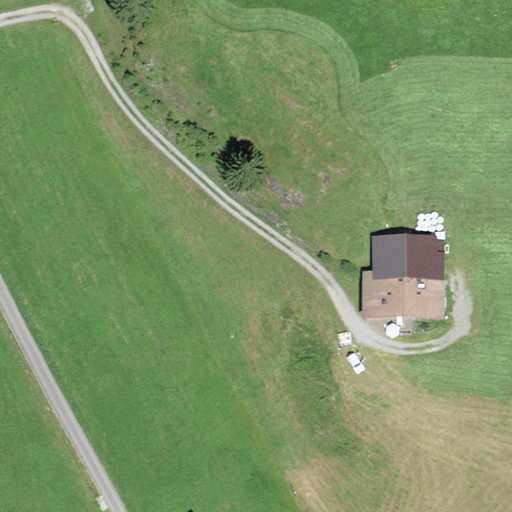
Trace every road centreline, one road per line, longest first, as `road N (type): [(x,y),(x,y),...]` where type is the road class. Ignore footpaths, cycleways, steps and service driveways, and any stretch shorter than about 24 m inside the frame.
road 1 (track): [(456,288),(456,325),(436,344),(374,344),(345,319),(327,284),(164,150),(123,105),(86,40),(58,18),(0,22)]
road 2 (track): [(0,293),(116,511)]
